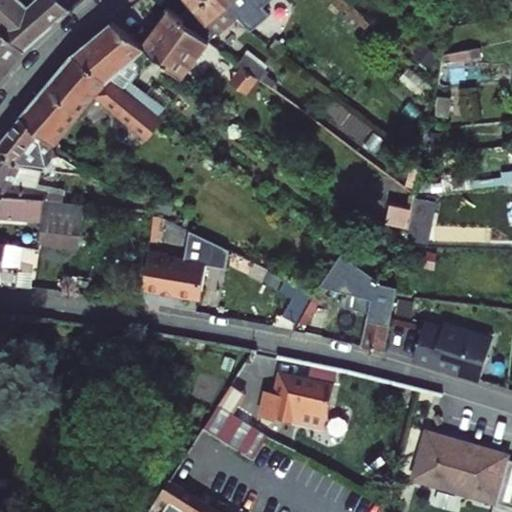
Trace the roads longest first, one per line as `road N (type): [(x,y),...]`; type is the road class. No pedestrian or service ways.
road 1 (residential): [(511,405),(211,330),(0,302)]
road 2 (residential): [(0,113),(31,71),(112,0)]
